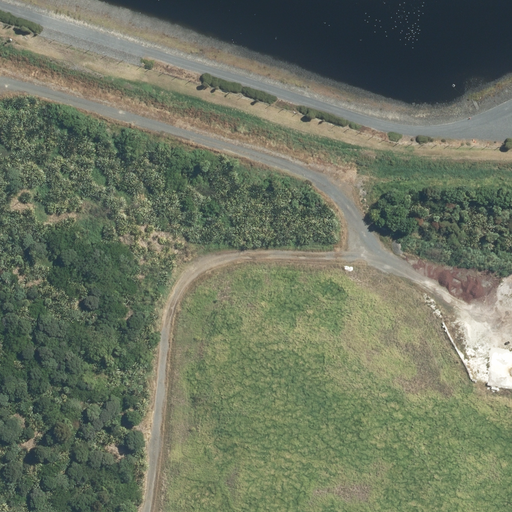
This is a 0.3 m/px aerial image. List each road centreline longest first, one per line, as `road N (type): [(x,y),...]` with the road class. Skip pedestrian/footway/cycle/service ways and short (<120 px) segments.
road 1 (track): [(147,511),(167,315),(187,272),(226,256),(293,252),(511,273)]
road 2 (track): [(361,256),(345,201),(331,186),(275,161),(0,81)]
